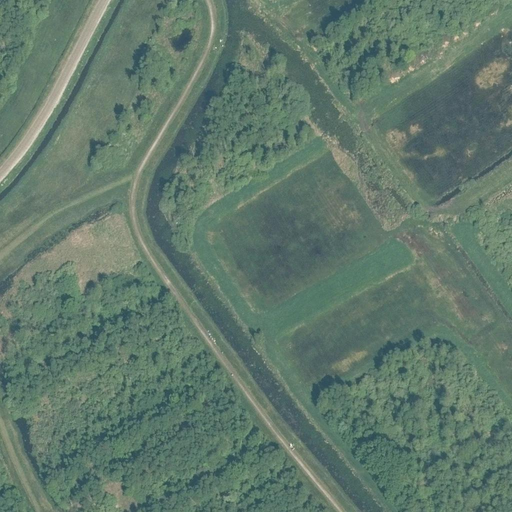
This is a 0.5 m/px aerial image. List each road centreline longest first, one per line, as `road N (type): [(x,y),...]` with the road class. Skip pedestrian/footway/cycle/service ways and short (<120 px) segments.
road 1 (track): [(511,15),(354,119),(413,199),(431,210),(454,206),(511,167)]
road 2 (track): [(340,511),(147,253),(132,212),(137,177)]
road 3 (unclassified): [(0,174),(44,114),(104,0)]
road 4 (track): [(137,177),(207,52),(207,0)]
